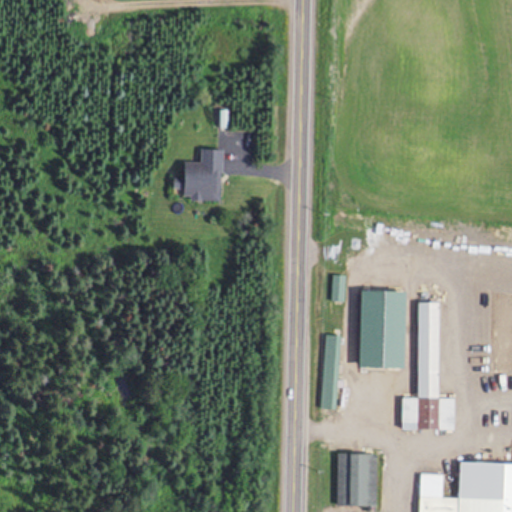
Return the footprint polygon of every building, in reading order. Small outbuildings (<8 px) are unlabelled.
[(174,163),(173,201),(215,202),(216,151),(194,150),(193,164),(174,163)] [(351,292),(350,369),(395,369),(396,292),(351,292)] [(431,400),(432,304),(411,304),(411,400),(395,399),(395,431),(448,431),(448,400),(431,400)] [(336,411),(339,338),(321,337),(318,410),(336,411)] [(482,432),(511,432),(511,366),(482,366),(482,432)] [(332,507),(374,508),(375,455),(332,455),(332,507)] [(511,511),(511,465),(452,463),(451,499),(434,499),(434,492),(412,492),(411,511),(511,511)]
